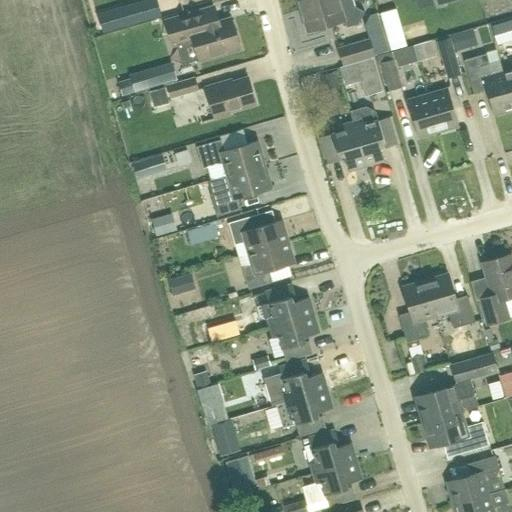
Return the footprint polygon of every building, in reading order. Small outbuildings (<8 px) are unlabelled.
[(143,0),(95,15),(101,35),(149,20),(143,0)] [(297,0),(301,10),(335,0),(297,0)] [(335,0),(301,10),(307,32),(344,21),(346,28),(358,24),(364,12),(354,7),(352,0),(335,0)] [(231,19),(218,22),(213,7),(190,14),(165,21),(173,46),(193,40),(199,61),(240,49),(231,19)] [(511,20),(492,27),(497,45),(511,40),(511,20)] [(402,31),(385,36),(389,50),(406,46),(402,31)] [(466,32),(451,36),(456,51),(470,46),(466,32)] [(447,77),(460,74),(449,39),(437,43),(447,77)] [(374,55),(369,40),(338,49),(343,64),(374,55)] [(511,105),(502,72),(492,75),(486,55),(464,61),(473,94),(485,91),(493,116),(511,110),(511,105)] [(371,59),(338,68),(343,86),(376,77),(371,59)] [(388,91),(401,87),(393,60),(381,64),(388,91)] [(134,92),(162,84),(157,67),(129,75),(134,92)] [(511,69),(502,72),(511,105),(511,69)] [(338,71),(325,75),(328,85),(341,82),(338,71)] [(256,105),(248,77),(221,85),(221,83),(205,88),(214,119),(230,115),(229,112),(256,105)] [(128,78),(116,81),(120,94),(132,90),(128,78)] [(197,90),(194,78),(167,86),(171,98),(197,90)] [(458,126),(447,88),(427,94),(438,132),(458,126)] [(164,89),(150,93),(153,105),(167,101),(164,89)] [(427,94),(407,100),(418,138),(438,132),(427,94)] [(350,111),(349,111),(352,122),(353,122),(366,166),(384,160),(379,144),(383,143),(384,148),(396,144),(389,117),(377,121),(375,112),(366,107),(351,112),(350,111)] [(343,155),(348,171),(366,166),(353,122),(352,122),(343,125),(345,130),(320,137),(328,164),(341,160),(339,156),(343,155)] [(203,169),(222,163),(226,176),(265,165),(258,141),(224,151),(221,140),(196,147),(203,169)] [(172,153),(176,165),(189,161),(185,149),(172,153)] [(135,178),(149,174),(144,158),(131,162),(135,178)] [(238,198),(271,188),(265,165),(226,176),(230,189),(210,195),(217,216),(241,209),(238,198)] [(174,213),(160,217),(164,233),(178,229),(174,213)] [(287,242),(281,220),(256,228),(252,216),(228,223),(232,235),(235,244),(245,241),(248,253),(287,242)] [(191,245),(202,242),(199,230),(187,233),(191,245)] [(269,270),(293,263),(287,242),(248,253),(251,264),(241,267),(248,289),(272,282),(269,270)] [(511,296),(511,258),(511,255),(481,263),(491,296),(479,300),(486,325),(509,318),(503,299),(511,296)] [(436,317),(448,313),(453,329),(475,322),(467,295),(455,299),(447,273),(425,280),(436,317)] [(180,278),(169,280),(173,295),(183,292),(180,278)] [(425,280),(403,287),(410,312),(399,315),(406,342),(428,336),(423,320),(436,317),(425,280)] [(267,318),(270,328),(313,315),(308,297),(292,302),(291,298),(296,297),(292,284),(265,292),(268,303),(260,306),(264,319),(267,318)] [(302,338),(319,333),(313,315),(270,328),(273,338),(278,336),(285,360),(312,352),(308,340),(303,342),(302,338)] [(235,321),(221,325),(225,337),(238,333),(235,321)] [(496,341),(489,343),(491,349),(498,347),(496,341)] [(511,357),(509,348),(499,351),(503,364),(511,361),(511,357)] [(461,412),(478,407),(470,378),(497,370),(492,354),(452,366),(456,382),(453,386),(415,397),(422,422),(461,411),(461,412)] [(257,369),(272,365),(269,355),(254,359),(257,369)] [(424,356),(412,360),(415,373),(427,369),(424,356)] [(281,374),(264,379),(272,405),(276,404),(276,405),(327,390),(322,372),(306,377),(304,373),(309,372),(306,360),(279,368),(281,374)] [(511,371),(511,370),(497,374),(503,396),(511,393),(511,371)] [(206,375),(195,378),(198,388),(209,385),(206,375)] [(217,385),(197,391),(202,407),(222,402),(217,385)] [(327,390),(276,405),(283,427),(295,423),(299,435),(326,428),(322,415),(317,417),(316,413),(332,408),(327,390)] [(482,422),(465,427),(461,412),(461,411),(422,422),(430,447),(452,441),(456,455),(489,445),(482,422)] [(314,462),(310,464),(313,473),(355,461),(350,443),(334,448),(332,444),(337,442),(333,430),(307,438),(314,462)] [(234,490),(255,483),(247,455),(225,462),(234,490)] [(489,494),(488,490),(486,482),(501,477),(495,456),(468,464),(472,475),(446,482),(453,505),(489,494)] [(313,473),(316,484),(320,482),(327,507),(354,499),(350,486),(346,488),(344,483),(361,478),(355,461),(313,473)] [(511,511),(505,490),(489,494),(453,505),(454,511),(511,511)] [(308,511),(306,500),(282,507),(283,511),(308,511)]
